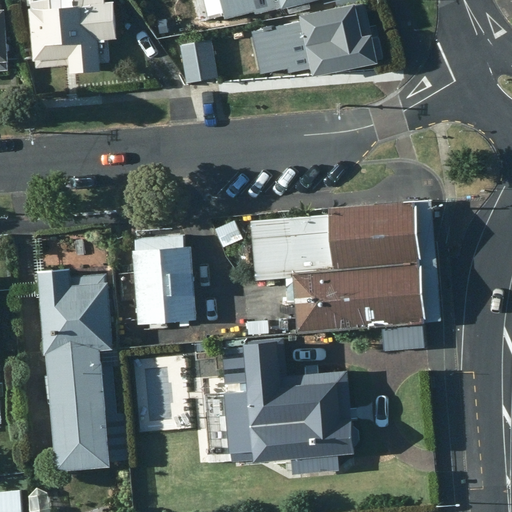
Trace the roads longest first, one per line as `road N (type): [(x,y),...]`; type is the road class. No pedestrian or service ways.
road 1 (residential): [(485,43),(429,94),(370,125),(0,161)]
road 2 (secondary): [(509,511),(511,344)]
